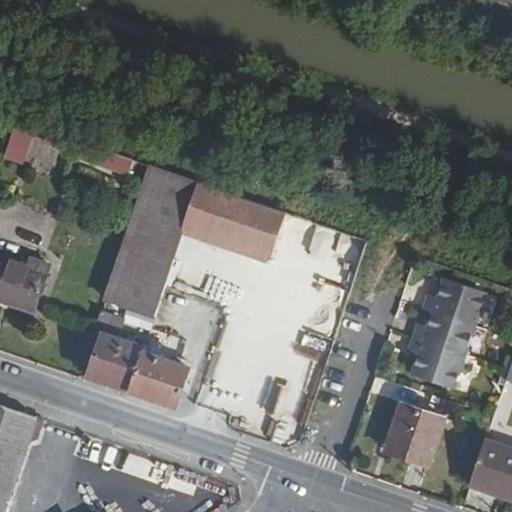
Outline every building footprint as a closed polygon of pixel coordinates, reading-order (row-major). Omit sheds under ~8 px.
[(12,125),(0,157),(20,164),(32,132),(12,125)] [(48,131),(44,144),(55,148),(59,135),(48,131)] [(71,139),(66,153),(128,175),(133,160),(71,139)] [(156,315),(187,228),(273,257),(288,213),(152,166),(107,297),(156,315)] [(0,297),(3,299),(16,259),(0,254),(0,297)] [(34,310),(51,261),(33,255),(29,263),(16,259),(3,299),(34,310)] [(456,391),(489,294),(447,280),(440,299),(430,296),(425,311),(435,314),(430,329),(421,326),(411,353),(421,357),(414,376),(456,391)] [(191,366),(186,365),(188,360),(175,356),(174,360),(145,350),(147,346),(120,337),(126,318),(102,310),(96,329),(105,333),(89,377),(176,406),(191,366)] [(511,391),(511,358),(502,388),(511,391)] [(0,509),(24,440),(28,441),(37,438),(43,420),(0,405),(0,509)] [(428,467),(444,420),(401,405),(385,452),(428,467)] [(511,500),(511,449),(484,440),(468,485),(511,500)]
